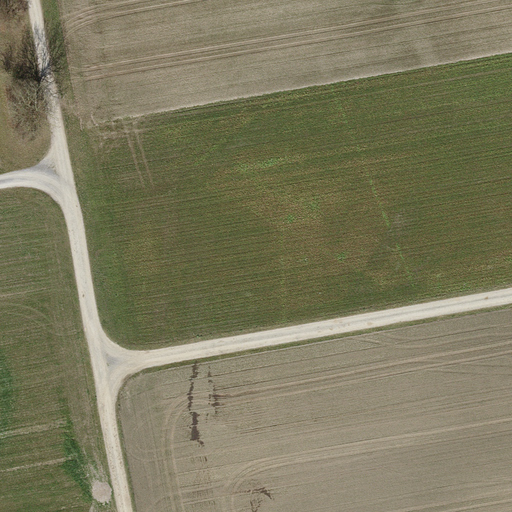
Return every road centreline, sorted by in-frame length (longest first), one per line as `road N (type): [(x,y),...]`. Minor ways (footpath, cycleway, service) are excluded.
road 1 (track): [(511,293),(101,366)]
road 2 (track): [(101,366),(31,0)]
road 3 (track): [(101,366),(123,511)]
